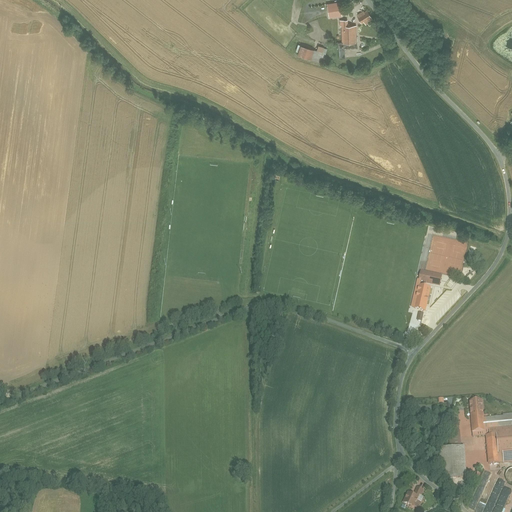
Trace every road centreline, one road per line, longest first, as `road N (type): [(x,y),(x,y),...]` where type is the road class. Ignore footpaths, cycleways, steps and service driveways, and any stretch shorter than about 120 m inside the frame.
road 1 (unclassified): [(414,353),(268,302),(0,403)]
road 2 (unclassified): [(414,353),(493,267),(510,201),(485,137),(368,0)]
